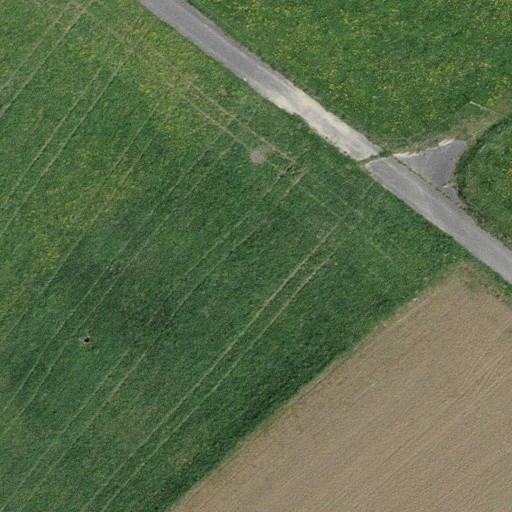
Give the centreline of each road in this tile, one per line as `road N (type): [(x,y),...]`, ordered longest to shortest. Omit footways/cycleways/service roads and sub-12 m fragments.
road 1 (track): [(511,264),(168,0)]
road 2 (track): [(405,180),(511,108)]
